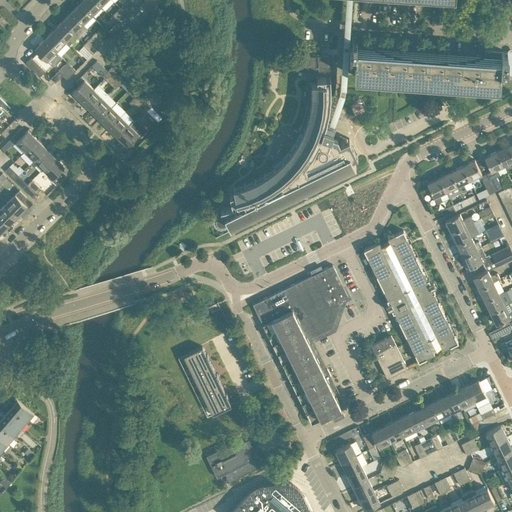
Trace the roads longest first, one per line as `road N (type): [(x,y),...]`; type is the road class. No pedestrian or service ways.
road 1 (residential): [(0,264),(86,168),(81,142),(0,59)]
road 2 (residential): [(306,24),(511,40)]
road 3 (residential): [(487,350),(401,174)]
road 4 (unclassified): [(370,407),(340,345),(342,331),(373,312),(345,242)]
road 5 (tertiary): [(69,308),(198,264),(219,269),(236,289)]
road 6 (residential): [(305,441),(236,289)]
road 7 (tertiary): [(401,174),(409,158),(511,108)]
road 8 (residential): [(370,407),(487,350)]
